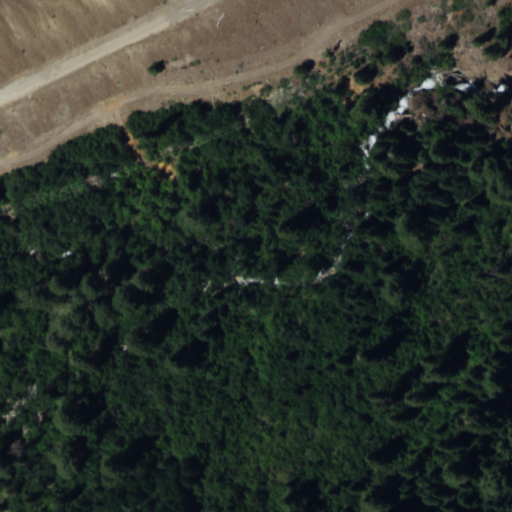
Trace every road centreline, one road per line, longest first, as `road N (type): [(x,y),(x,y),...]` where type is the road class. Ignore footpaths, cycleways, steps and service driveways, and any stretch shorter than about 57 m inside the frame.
road 1 (track): [(390,0),(288,62),(137,101),(0,162)]
road 2 (residential): [(0,96),(200,0)]
